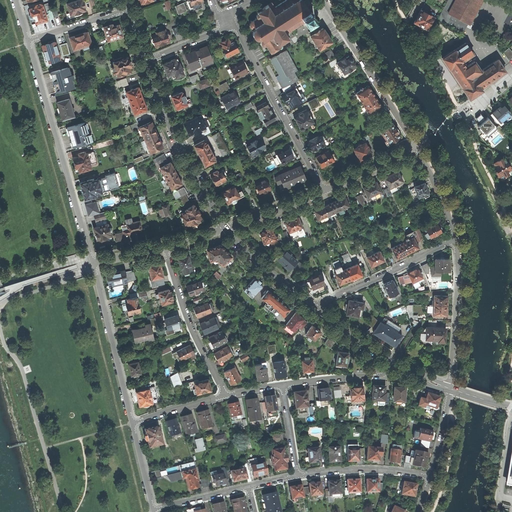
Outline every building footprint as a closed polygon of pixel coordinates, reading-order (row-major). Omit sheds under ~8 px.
[(74,14),(74,15),(82,13),(82,12),(85,10),(84,7),(85,6),(84,2),(83,3),(81,0),(78,0),(66,4),(70,15),(74,14)] [(202,1),(203,1),(202,0),(189,0),(183,3),(186,11),(190,9),(191,12),(194,11),(195,12),(197,11),(198,9),(201,8),(202,9),(204,8),(204,7),(202,1)] [(284,0),(271,9),(268,4),(256,12),(257,14),(258,13),(258,14),(257,14),(256,15),(256,17),(257,18),(256,19),(256,18),(255,19),(252,21),(251,21),(250,21),(251,22),(250,23),(249,24),(249,25),(249,27),(250,28),(251,28),(252,28),(253,28),(254,28),(255,29),(254,30),(253,31),(253,33),(252,34),(253,36),(253,37),(254,38),(255,39),(256,40),(257,40),(259,40),(260,40),(261,40),(262,39),(262,40),(261,41),(261,42),(261,43),(261,44),(261,45),(262,46),(264,47),(265,47),(266,46),(270,53),(279,48),(280,49),(281,49),(282,48),(282,47),(282,46),(280,43),(289,38),(288,36),(288,37),(285,33),(304,22),(305,25),(308,23),(310,22),(311,21),(314,19),(312,17),(313,16),(313,15),(313,14),(313,13),(312,13),(311,12),(311,13),(310,13),(309,11),(302,0),(284,0)] [(453,0),(447,0),(438,19),(463,32),(468,24),(469,24),(482,0),(454,0),(455,1),(453,0)] [(186,11),(183,3),(174,6),(178,14),(186,11)] [(47,20),(45,15),(48,14),(49,13),(48,11),(44,12),(42,5),(40,4),(36,5),(35,5),(35,6),(34,7),(29,9),(31,14),(30,15),(29,15),(29,16),(29,17),(30,18),(31,18),(30,20),(32,26),(37,25),(36,23),(47,20)] [(421,10),(414,22),(423,27),(422,28),(427,30),(427,29),(428,29),(434,17),(421,10)] [(315,26),(311,21),(310,22),(308,23),(310,26),(311,28),(312,30),(314,33),(318,31),(315,26)] [(120,28),(119,25),(113,27),(112,24),(103,27),(108,41),(112,39),(113,41),(117,39),(117,38),(122,36),(121,33),(120,33),(119,28),(120,28)] [(179,26),(172,29),(174,36),(182,33),(179,26)] [(327,33),(326,32),(323,28),(318,31),(314,33),(311,36),(310,36),(319,50),(332,42),(329,38),(329,37),(329,36),(329,35),(329,34),(328,33),(327,33)] [(154,44),(154,46),(155,46),(155,47),(169,42),(168,41),(170,38),(169,34),(166,33),(165,29),(156,32),(157,34),(152,36),(151,36),(152,39),(151,40),(151,41),(151,42),(152,43),(153,44),(154,44)] [(100,31),(93,33),(95,41),(102,38),(100,31)] [(70,40),(70,41),(73,50),(91,44),(88,35),(88,33),(86,32),(85,32),(84,33),(72,37),(72,36),(70,37),(69,39),(70,40)] [(226,58),(227,58),(239,51),(234,42),(231,44),(230,43),(230,42),(229,42),(228,39),(219,43),(224,53),(223,53),(223,54),(223,55),(223,56),(224,57),(225,57),(226,58)] [(54,42),(42,46),(44,51),(48,62),(47,62),(47,63),(59,59),(54,42)] [(474,54),(466,42),(455,49),(442,58),(449,69),(450,69),(462,87),(469,99),(482,90),(481,88),(506,71),(497,59),(485,67),(480,70),(474,61),(466,66),(463,61),(474,54)] [(66,43),(59,45),(63,56),(70,54),(68,47),(66,43)] [(206,46),(195,51),(201,65),(201,66),(212,61),(206,46)] [(511,51),(508,48),(503,52),(509,61),(511,58),(511,51)] [(277,80),(282,88),(293,82),(298,79),(294,72),(297,70),(286,50),(270,59),(280,78),(277,80)] [(195,51),(184,55),(186,59),(188,64),(190,69),(201,65),(195,51)] [(480,70),(485,67),(476,52),(474,54),(463,61),(466,66),(474,61),(480,70)] [(348,55),(336,63),(344,75),(356,67),(352,61),(353,60),(352,59),(352,58),(351,58),(350,57),(348,55)] [(114,67),(111,68),(113,74),(116,73),(117,77),(125,74),(131,72),(129,68),(131,67),(128,57),(121,60),(120,58),(114,60),(114,62),(112,62),(114,67)] [(175,59),(162,64),(164,68),(164,69),(163,70),(164,71),(164,72),(165,72),(166,72),(168,76),(174,74),(176,78),(184,74),(177,59),(175,60),(175,59)] [(243,61),(230,68),(232,72),(233,74),(236,79),(249,71),(243,61)] [(67,67),(50,72),(57,92),(73,87),(71,79),(74,78),(73,75),(70,76),(67,67)] [(189,77),(192,84),(200,81),(197,74),(189,77)] [(207,79),(198,83),(200,89),(209,86),(207,79)] [(226,82),(217,87),(219,90),(228,86),(226,82)] [(282,88),(284,92),(294,87),(295,86),(293,82),(282,88)] [(362,103),(374,96),(369,88),(369,87),(368,86),(367,85),(365,86),(365,87),(356,93),(362,103)] [(228,86),(219,90),(221,94),(230,89),(228,86)] [(138,88),(138,87),(126,92),(130,103),(142,98),(140,93),(141,92),(141,90),(139,88),(138,88)] [(294,87),(284,92),(281,94),(281,95),(281,96),(282,98),(283,98),(287,104),(289,103),(292,108),(306,100),(302,93),(298,95),(294,87)] [(234,91),(220,98),(226,108),(239,101),(234,91)] [(182,109),(181,107),(189,104),(185,96),(184,96),(182,92),(171,97),(176,109),(177,109),(178,111),(182,109)] [(378,107),(379,107),(381,106),(381,105),(380,103),(379,103),(374,96),(362,103),(369,113),(378,107)] [(144,104),(142,98),(130,103),(134,114),(146,110),(146,108),(147,108),(147,106),(145,104),(144,104)] [(59,108),(57,108),(58,113),(60,113),(62,120),(74,116),(69,99),(57,102),(59,108)] [(270,110),(264,100),(255,105),(258,111),(257,112),(259,116),(270,110)] [(251,102),(243,106),(245,111),(253,106),(251,102)] [(511,117),(509,114),(509,113),(504,106),(501,109),(499,107),(492,113),(500,122),(504,117),(506,119),(511,117)] [(261,119),(262,119),(266,125),(275,120),(270,110),(259,116),(261,119)] [(293,117),(299,127),(299,129),(300,130),(302,130),(303,130),(303,129),(309,125),(310,126),(313,125),(312,123),(314,123),(306,110),(293,117)] [(202,122),(206,120),(209,119),(206,114),(205,115),(204,113),(199,116),(202,122)] [(194,134),(201,131),(200,130),(208,126),(209,126),(206,120),(202,122),(199,116),(183,123),(189,135),(193,133),(194,134)] [(487,118),(478,126),(485,134),(495,126),(487,118)] [(85,122),(67,127),(73,148),(91,142),(85,122)] [(151,122),(139,127),(145,140),(157,135),(151,122)] [(394,127),(392,123),(379,131),(386,140),(389,144),(400,137),(398,133),(398,131),(398,130),(397,129),(397,128),(395,127),(394,127)] [(499,125),(495,128),(502,136),(505,133),(499,125)] [(200,130),(201,131),(203,136),(211,133),(208,126),(200,130)] [(219,133),(212,136),(223,157),(230,153),(219,133)] [(325,144),(319,134),(307,141),(310,146),(309,148),(310,150),(312,150),(312,151),(325,144)] [(157,135),(145,140),(150,153),(163,147),(157,135)] [(250,144),(247,146),(251,155),(255,153),(255,154),(261,151),(261,150),(265,148),(260,139),(256,141),(256,140),(250,143),(250,144)] [(194,146),(205,166),(215,161),(213,158),(215,157),(207,143),(206,143),(204,140),(194,146)] [(361,145),(361,144),(357,146),(358,147),(354,149),(360,160),(371,154),(368,150),(369,149),(367,146),(366,146),(365,143),(361,145)] [(295,157),(289,146),(276,154),(278,157),(280,161),(282,164),(295,157)] [(316,157),(320,165),(319,165),(321,167),(322,168),(324,167),(324,166),(333,161),(330,155),(328,151),(316,157)] [(76,167),(73,168),(75,173),(91,168),(87,154),(85,154),(84,152),(76,154),(76,157),(75,157),(74,157),(73,157),(72,158),(73,160),(76,167)] [(270,153),(264,156),(267,162),(273,158),(270,153)] [(164,154),(154,159),(156,162),(159,161),(165,157),(164,154)] [(501,158),(497,161),(497,162),(496,163),(497,164),(494,166),(497,171),(495,172),(498,177),(499,176),(501,180),(510,175),(508,171),(511,169),(505,160),(503,161),(501,158)] [(170,163),(160,168),(166,179),(176,173),(170,163)] [(276,163),(267,167),(269,171),(278,167),(276,163)] [(291,170),(274,177),(280,190),(284,188),(284,189),(293,184),(305,179),(300,166),(291,170)] [(214,174),(210,176),(216,186),(226,180),(221,171),(218,172),(217,170),(213,173),(214,174)] [(397,171),(383,178),(388,187),(389,188),(394,186),(395,187),(398,185),(397,184),(403,181),(397,171)] [(105,177),(100,179),(98,180),(94,181),(93,179),(80,183),(85,199),(96,196),(96,194),(119,187),(114,173),(105,176),(105,177)] [(176,173),(166,179),(172,189),(182,184),(176,173)] [(257,189),(255,189),(258,195),(263,193),(264,195),(268,193),(267,191),(271,190),(266,180),(255,185),(257,189)] [(374,194),(381,191),(376,182),(369,185),(374,194)] [(417,186),(414,187),(419,197),(429,193),(428,191),(429,191),(426,184),(425,185),(424,183),(417,186)] [(375,199),(375,198),(376,198),(374,194),(369,185),(363,188),(365,192),(363,193),(364,195),(366,194),(369,199),(370,200),(371,200),(372,200),(375,199)] [(183,187),(177,190),(181,196),(187,193),(183,187)] [(226,192),(222,194),(228,204),(231,202),(232,203),(234,204),(236,202),(237,200),(236,200),(244,195),(241,190),(237,192),(234,187),(232,188),(231,187),(225,190),(226,192)] [(392,194),(389,188),(388,187),(384,189),(388,196),(392,194)] [(185,194),(179,198),(184,208),(191,204),(185,194)] [(356,197),(357,200),(360,206),(364,204),(360,195),(356,197)] [(344,197),(330,203),(335,213),(349,206),(348,204),(350,203),(348,199),(346,200),(344,197)] [(511,200),(503,199),(507,207),(511,207),(511,200)] [(88,216),(93,215),(100,212),(97,201),(85,205),(88,216)] [(330,203),(324,206),(328,216),(327,216),(329,220),(331,219),(332,218),(331,216),(336,214),(335,213),(330,203)] [(167,205),(162,207),(166,217),(171,215),(167,205)] [(197,209),(194,205),(185,210),(186,212),(181,213),(182,217),(181,217),(182,221),(183,221),(185,226),(190,225),(191,225),(192,225),(192,227),(196,225),(196,224),(197,224),(197,223),(201,222),(202,221),(203,220),(203,219),(202,218),(199,213),(200,213),(197,209)] [(318,220),(327,216),(328,216),(324,206),(314,211),(318,220)] [(93,215),(95,222),(104,220),(106,219),(104,212),(100,213),(100,212),(93,215)] [(298,217),(285,222),(289,232),(292,239),(305,234),(298,217)] [(131,218),(125,220),(126,225),(129,234),(142,231),(139,221),(132,223),(131,218)] [(107,224),(106,224),(105,220),(104,221),(104,220),(95,222),(97,227),(93,228),(95,234),(95,236),(95,237),(96,238),(98,245),(99,245),(99,247),(104,246),(104,243),(109,242),(108,239),(111,238),(110,232),(110,231),(111,230),(111,229),(110,228),(109,228),(108,228),(107,224)] [(429,227),(425,229),(426,231),(430,239),(442,233),(441,231),(442,229),(440,227),(439,227),(436,223),(429,227)] [(130,241),(129,234),(126,225),(121,226),(125,242),(130,241)] [(270,227),(262,230),(262,231),(258,232),(258,233),(257,234),(257,235),(257,236),(257,237),(258,237),(259,237),(260,237),(261,240),(264,247),(276,242),(270,227)] [(430,239),(426,231),(422,233),(427,241),(430,239)] [(122,232),(114,233),(116,242),(124,240),(122,232)] [(408,253),(419,248),(414,237),(402,242),(408,253)] [(396,258),(408,253),(402,242),(391,248),(396,258)] [(207,250),(210,262),(215,261),(216,262),(217,262),(218,261),(223,265),(231,257),(222,247),(222,246),(219,245),(219,246),(207,250)] [(285,250),(277,259),(289,269),(297,261),(290,255),(285,250)] [(379,251),(367,257),(371,267),(384,260),(379,251)] [(188,255),(178,258),(181,269),(181,268),(183,273),(190,271),(189,270),(192,270),(190,266),(191,266),(188,255)] [(435,267),(431,267),(431,276),(440,276),(440,272),(449,271),(449,259),(435,259),(435,267)] [(335,269),(341,267),(341,266),(338,260),(333,263),(335,269)] [(299,262),(294,267),(298,270),(303,264),(299,262)] [(156,264),(149,266),(152,279),(150,279),(151,286),(157,285),(160,284),(164,283),(160,267),(160,264),(159,263),(156,264)] [(357,264),(346,269),(350,280),(362,275),(357,264)] [(350,280),(346,269),(342,270),(341,267),(335,269),(336,273),(334,273),(339,284),(350,280)] [(417,268),(407,273),(412,283),(422,278),(417,268)] [(124,272),(126,280),(135,278),(133,270),(124,272)] [(112,272),(106,274),(108,286),(121,283),(121,284),(127,282),(126,280),(124,272),(124,271),(112,273),(112,272)] [(320,273),(308,278),(309,282),(308,282),(310,287),(311,286),(312,289),(317,287),(324,284),(323,280),(320,273)] [(254,278),(244,290),(249,295),(252,292),(255,295),(263,285),(260,283),(261,281),(258,279),(257,281),(254,278)] [(392,280),(383,284),(389,296),(393,294),(398,292),(392,280)] [(201,281),(186,286),(189,295),(196,293),(197,295),(201,294),(201,292),(204,291),(203,288),(201,282),(201,281)] [(327,289),(324,284),(317,287),(320,292),(327,289)] [(154,289),(146,291),(148,295),(149,299),(157,297),(154,289)] [(169,289),(158,293),(162,305),(172,301),(172,299),(172,298),(170,292),(169,292),(169,289)] [(268,290),(261,298),(266,302),(278,312),(284,317),(290,309),(268,290)] [(434,305),(447,306),(447,296),(434,295),(434,305)] [(136,297),(127,299),(128,303),(125,304),(128,315),(140,312),(136,297)] [(353,301),(349,300),(348,304),(345,304),(344,310),(347,310),(346,314),(361,317),(363,303),(357,302),(357,300),(354,299),(353,301)] [(208,302),(193,308),(197,317),(211,312),(211,311),(208,304),(208,302)] [(278,312),(266,302),(262,307),(274,317),(278,312)] [(418,314),(414,315),(413,304),(408,305),(409,319),(418,318),(418,314)] [(434,305),(426,305),(425,312),(433,313),(433,315),(446,316),(447,306),(434,305)] [(394,317),(405,311),(402,307),(392,312),(394,317)] [(298,327),(303,320),(304,319),(301,317),(302,316),(299,314),(298,314),(295,312),(286,325),(294,331),(298,327)] [(177,315),(164,319),(168,329),(168,328),(172,327),(173,328),(180,325),(177,315)] [(377,321),(372,315),(366,321),(372,326),(377,321)] [(218,321),(216,317),(214,318),(200,324),(204,333),(218,327),(217,326),(216,322),(218,321)] [(303,320),(298,327),(301,329),(307,323),(303,320)] [(378,320),(377,321),(372,326),(372,327),(375,330),(380,322),(378,320)] [(433,344),(438,345),(438,342),(444,343),(445,330),(443,330),(443,327),(436,327),(437,321),(428,320),(428,328),(426,328),(421,334),(421,335),(421,337),(421,338),(422,339),(423,340),(424,341),(425,341),(428,344),(433,344)] [(380,322),(375,330),(373,333),(394,346),(401,335),(380,322)] [(144,325),(145,328),(138,329),(131,330),(133,335),(134,334),(135,341),(148,338),(148,340),(154,338),(150,324),(148,324),(144,325)] [(312,325),(305,334),(308,336),(307,338),(310,341),(311,339),(314,341),(321,332),(312,325)] [(221,331),(208,337),(210,341),(208,343),(211,349),(227,341),(221,331)] [(328,338),(324,344),(329,347),(333,341),(328,338)] [(275,344),(267,345),(268,353),(276,352),(275,344)] [(189,345),(176,352),(181,361),(194,354),(189,345)] [(170,346),(161,350),(163,355),(172,350),(170,346)] [(232,355),(227,346),(214,354),(219,363),(232,355)] [(349,353),(338,351),(336,365),(346,366),(349,353)] [(304,360),(302,361),(303,372),(306,372),(307,373),(309,373),(310,371),(313,371),(312,365),(312,359),(309,360),(309,357),(303,357),(304,360)] [(286,376),(285,370),(286,370),(286,366),(284,366),(283,361),(273,362),(275,377),(286,376)] [(137,362),(128,364),(131,375),(133,375),(134,377),(138,376),(138,374),(140,373),(137,362)] [(261,364),(255,365),(257,380),(267,379),(266,367),(262,368),(261,364)] [(234,367),(224,372),(231,385),(241,379),(234,367)] [(177,373),(170,377),(174,387),(181,384),(177,373)] [(210,387),(208,379),(198,382),(198,380),(194,381),(194,382),(194,383),(195,388),(193,389),(194,394),(197,393),(197,394),(208,391),(209,391),(210,391),(211,390),(211,389),(211,388),(210,387)] [(385,386),(373,384),(372,399),(385,400),(386,395),(386,392),(384,392),(385,386)] [(363,386),(353,386),(352,386),(351,386),(350,387),(351,400),(353,400),(353,402),(362,402),(362,399),(364,399),(363,386)] [(405,387),(395,386),(394,399),(396,399),(396,401),(402,402),(402,400),(404,400),(405,393),(405,390),(405,387)] [(149,388),(152,402),(157,401),(154,387),(149,388)] [(149,388),(136,392),(140,406),(152,403),(152,402),(149,388)] [(328,388),(318,389),(319,401),(320,401),(320,406),(324,405),(327,405),(327,400),(330,400),(328,388)] [(305,391),(293,393),(296,417),(308,416),(308,413),(307,405),(305,391)] [(423,408),(428,409),(429,406),(433,407),(433,409),(434,409),(435,409),(436,409),(437,409),(437,407),(437,406),(439,397),(427,393),(425,400),(420,398),(417,406),(423,407),(423,408)] [(274,395),(265,397),(265,403),(266,409),(267,412),(277,410),(274,395)] [(255,403),(255,399),(246,400),(249,421),(260,419),(259,414),(258,404),(257,402),(255,403)] [(238,402),(228,404),(231,419),(241,417),(238,402)] [(307,405),(308,413),(317,412),(316,408),(316,404),(307,405)] [(208,409),(197,412),(200,424),(202,429),(203,428),(204,431),(211,429),(211,427),(212,426),(208,409)] [(191,414),(181,417),(186,435),(197,432),(195,425),(194,425),(191,414)] [(175,418),(166,421),(170,436),(180,433),(175,418)] [(157,426),(144,429),(146,436),(145,436),(145,438),(145,439),(145,440),(146,441),(147,441),(149,448),(162,444),(160,436),(162,435),(161,431),(159,432),(157,426)] [(415,431),(413,438),(430,441),(430,439),(432,439),(433,433),(431,433),(432,431),(420,428),(419,432),(415,431)] [(222,435),(213,437),(214,444),(223,442),(222,435)] [(388,435),(381,435),(380,443),(387,444),(388,435)] [(195,449),(196,452),(205,450),(201,438),(194,440),(197,448),(195,449)] [(339,447),(328,448),(329,462),(340,461),(339,447)] [(382,448),(367,447),(367,460),(373,460),(373,462),(378,462),(378,461),(379,456),(381,456),(382,448)] [(283,451),(283,448),(271,449),(272,456),(271,456),(271,459),(273,459),(273,461),(271,461),(272,464),(273,464),(274,470),(286,469),(286,464),(284,451),(283,451)] [(318,448),(307,449),(309,463),(320,461),(320,455),(319,455),(318,448)] [(347,449),(348,461),(358,461),(358,449),(353,449),(353,448),(347,448),(347,449)] [(392,449),(391,449),(389,462),(399,463),(401,450),(392,449)] [(428,455),(428,452),(415,450),(414,457),(413,464),(425,466),(425,465),(426,465),(427,461),(426,461),(426,455),(428,455)] [(404,463),(413,464),(414,457),(405,456),(404,463)] [(193,462),(186,464),(187,470),(179,472),(170,474),(171,481),(182,479),(186,478),(188,490),(199,487),(196,478),(197,478),(193,462)] [(264,463),(250,466),(253,477),(267,474),(264,463)] [(187,470),(186,464),(178,465),(179,472),(187,470)] [(246,478),(243,468),(240,469),(239,465),(233,467),(234,470),(230,471),(232,482),(246,478)] [(223,473),(211,476),(213,483),(215,483),(215,486),(223,484),(223,485),(226,485),(225,479),(223,473)] [(373,479),(366,479),(367,492),(368,492),(368,494),(371,494),(371,492),(378,491),(378,483),(378,479),(377,479),(377,477),(373,477),(373,479)] [(208,478),(200,479),(202,488),(210,486),(208,478)] [(348,480),(347,480),(347,488),(348,492),(355,492),(355,494),(359,494),(359,492),(360,492),(359,480),(352,480),(352,478),(348,478),(348,480)] [(329,481),(328,481),(328,489),(329,494),(331,494),(331,496),(339,496),(339,493),(341,493),(340,480),(333,481),(333,479),(329,479),(329,481)] [(310,482),(308,483),(309,487),(310,494),(310,496),(317,495),(318,497),(321,496),(321,494),(322,494),(320,482),(315,483),(313,481),(310,482)] [(401,494),(414,496),(415,490),(415,491),(416,490),(417,487),(416,486),(416,484),(404,482),(401,494)] [(295,486),(289,487),(291,499),(293,499),(293,501),(296,500),(296,498),(303,497),(303,495),(302,488),(301,485),(299,483),(296,484),(295,486)] [(281,511),(277,491),(264,494),(268,511),(281,511)] [(242,497),(231,500),(233,511),(245,511),(246,511),(244,505),(245,505),(244,502),(243,502),(242,497)] [(225,511),(223,502),(213,504),(214,508),(213,508),(214,511),(215,511),(214,511),(225,511)]
